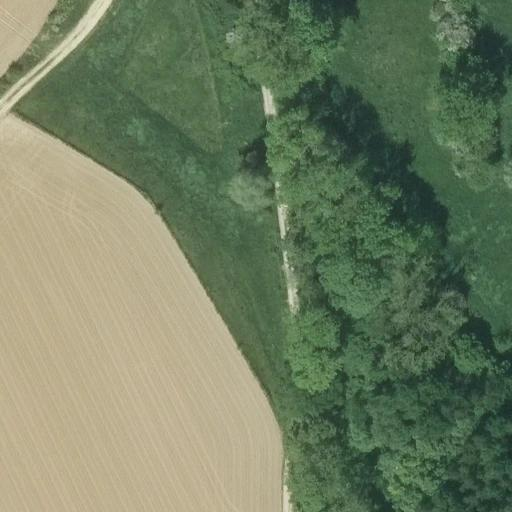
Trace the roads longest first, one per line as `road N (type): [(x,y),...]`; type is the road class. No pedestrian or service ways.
road 1 (track): [(288,239),(300,362),(288,511)]
road 2 (track): [(255,0),(288,239)]
road 3 (track): [(102,0),(0,108)]
